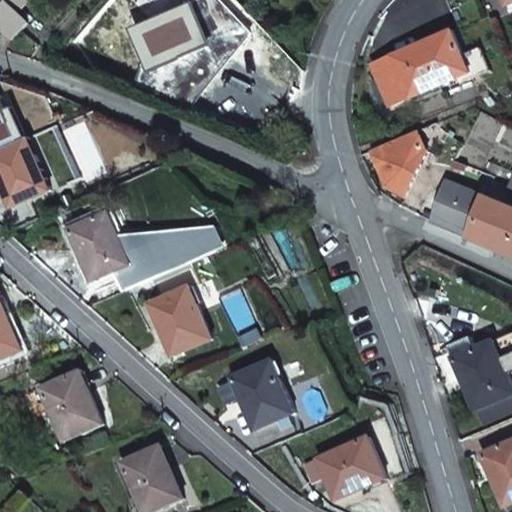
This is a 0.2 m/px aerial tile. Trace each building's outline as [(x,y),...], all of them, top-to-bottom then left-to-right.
[(0,0),(0,8),(8,0),(0,0)] [(11,4),(0,16),(0,21),(20,42),(36,27),(11,4)] [(135,28),(152,70),(184,57),(183,55),(211,43),(195,4),(135,28)] [(391,106),(411,98),(471,73),(473,79),(490,72),(481,49),(464,56),(455,33),(427,45),(427,43),(373,65),(391,106)] [(0,145),(25,135),(7,93),(0,95),(0,145)] [(422,129),(372,148),(392,192),(416,191),(437,149),(422,129)] [(0,182),(10,208),(51,190),(37,155),(35,156),(28,139),(0,150),(0,182)] [(433,222),(471,238),(488,198),(457,185),(450,182),(433,222)] [(511,208),(488,198),(471,238),(511,254),(511,208)] [(92,282),(133,264),(118,230),(117,230),(109,213),(70,230),(92,282)] [(172,356),(214,339),(199,303),(197,304),(191,288),(150,304),(172,356)] [(7,314),(0,298),(0,297),(0,358),(23,349),(8,314),(7,314)] [(449,346),(476,410),(477,410),(484,424),(511,412),(511,380),(502,358),(500,358),(494,341),(477,348),(472,337),(449,346)] [(256,430),(297,413),(282,378),(280,378),(274,361),(234,378),(256,430)] [(88,389),(81,373),(42,389),(63,441),(104,424),(90,389),(88,389)] [(371,483),(389,476),(372,437),(320,458),(337,499),(373,485),(371,483)] [(505,506),(511,503),(511,442),(484,454),(505,506)] [(169,463),(162,447),(122,463),(141,511),(150,511),(184,498),(170,463),(169,463)]
